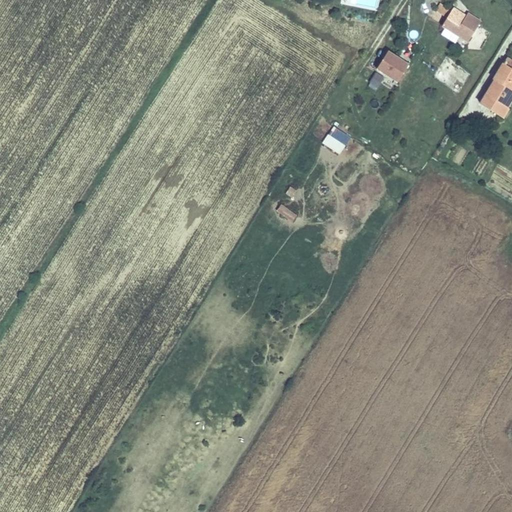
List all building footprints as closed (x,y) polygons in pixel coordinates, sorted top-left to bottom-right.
[(435,17),(440,7),(428,0),(427,0),(423,8),(435,17)] [(454,14),(440,7),(435,17),(430,26),(463,44),(478,22),(457,9),(454,14)] [(375,71),(398,84),(409,64),(386,51),(375,71)] [(511,62),(503,57),(498,63),(511,71),(511,62)] [(447,80),(453,64),(446,61),(439,77),(447,80)] [(511,79),(511,71),(498,63),(488,78),(492,81),(479,103),(497,116),(511,92),(511,85),(510,84),(511,79)] [(374,72),(368,83),(377,88),(383,77),(374,72)] [(327,133),(321,143),(339,155),(345,145),(327,133)] [(390,173),(394,164),(385,159),(380,168),(390,173)] [(281,205),(275,213),(292,223),(297,214),(281,205)]
